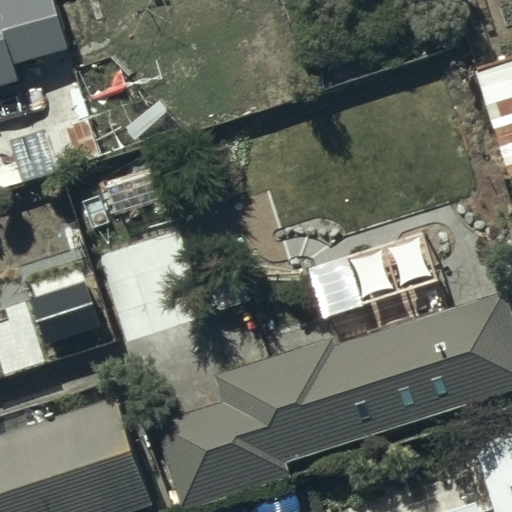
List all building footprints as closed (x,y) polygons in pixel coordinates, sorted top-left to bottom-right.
[(0,0),(0,83),(21,78),(16,60),(69,45),(55,0),(0,0)] [(511,61),(474,73),(505,179),(511,177),(511,61)] [(88,120),(40,136),(53,176),(101,160),(88,120)] [(124,248),(140,294),(192,277),(176,231),(124,248)] [(185,511),(291,479),(285,461),(511,390),(511,329),(501,295),(332,348),(330,342),(214,378),(222,403),(150,425),(176,511),(185,511)] [(0,317),(0,352),(59,337),(50,303),(0,317)] [(113,399),(0,436),(0,511),(129,511),(149,506),(113,399)] [(511,511),(511,428),(468,443),(490,511),(511,511)]
